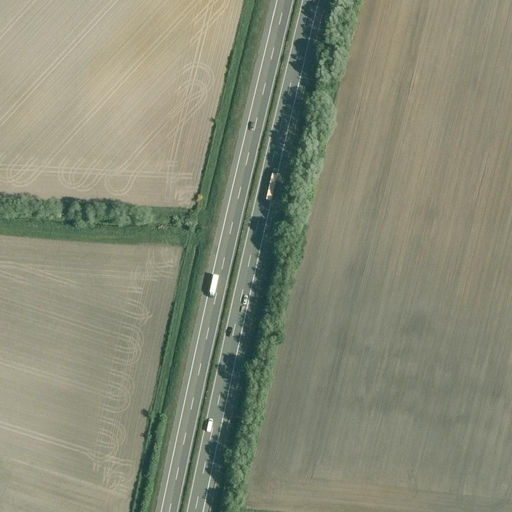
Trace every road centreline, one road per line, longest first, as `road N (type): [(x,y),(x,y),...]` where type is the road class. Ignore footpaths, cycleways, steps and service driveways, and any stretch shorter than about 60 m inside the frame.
road 1 (motorway): [(199,511),(316,0)]
road 2 (motorway): [(279,0),(162,511)]
